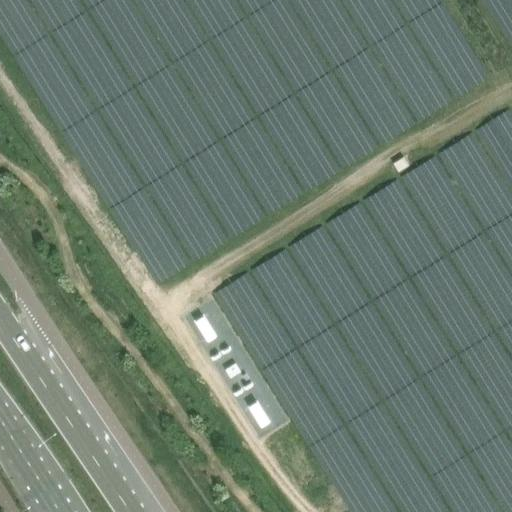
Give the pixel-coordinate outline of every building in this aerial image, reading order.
[(0,0),(0,8),(18,0),(0,0)] [(511,118),(213,285),(246,344),(278,326),(282,333),(281,315),(299,314),(299,330),(305,340),(304,311),(315,305),(331,304),(332,303),(325,291),(378,261),(380,264),(378,231),(418,229),(415,224),(423,224),(416,210),(441,209),(455,201),(456,203),(474,193),(473,163),(491,153),(494,159),(511,158),(511,118)] [(402,156),(392,163),(398,172),(409,165),(402,156)] [(208,342),(217,336),(204,315),(195,321),(208,342)] [(229,346),(221,351),(223,355),(232,349),(229,346)] [(219,352),(211,357),(213,361),(222,356),(219,352)] [(225,369),(231,378),(241,371),(236,362),(225,369)] [(252,381),(243,387),(245,390),(254,385),(252,381)] [(242,388),(233,393),(235,396),(244,391),(242,388)] [(261,428),(270,422),(257,401),(248,407),(261,428)]
